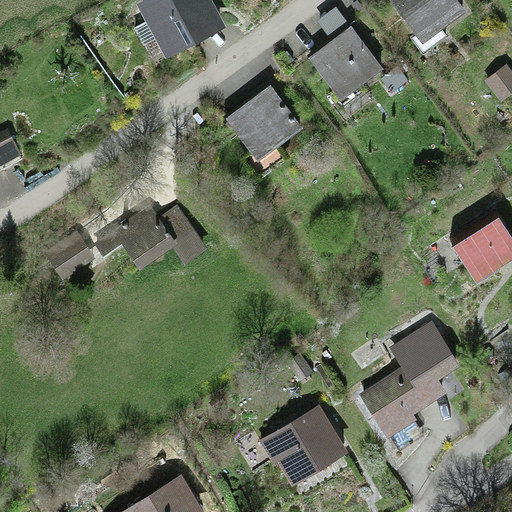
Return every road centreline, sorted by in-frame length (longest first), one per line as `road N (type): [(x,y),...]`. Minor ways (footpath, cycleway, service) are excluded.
road 1 (residential): [(325,0),(97,158),(0,209)]
road 2 (residential): [(511,404),(425,511)]
